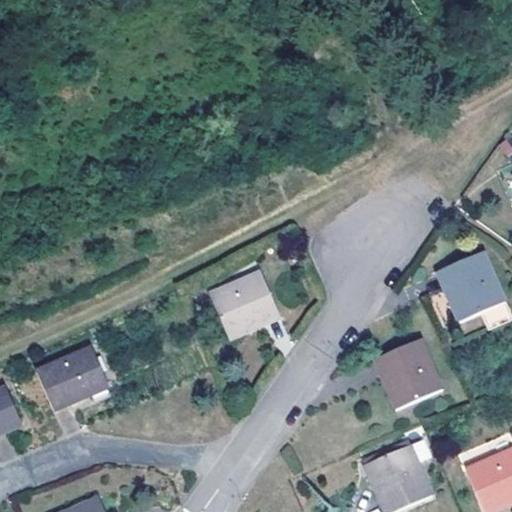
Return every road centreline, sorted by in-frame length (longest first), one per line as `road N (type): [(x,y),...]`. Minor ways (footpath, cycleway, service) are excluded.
road 1 (residential): [(0,485),(88,449),(197,459),(231,475)]
road 2 (residential): [(231,475),(345,307)]
